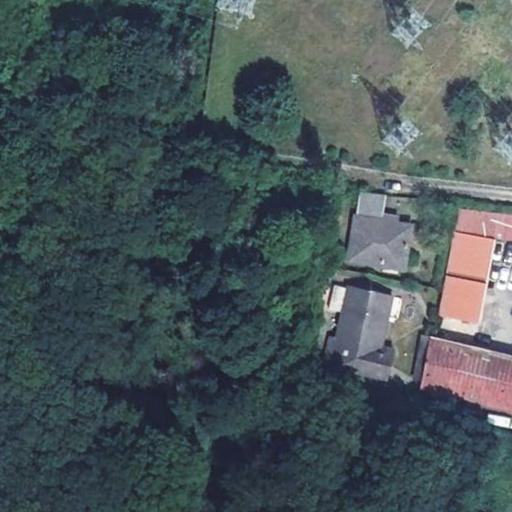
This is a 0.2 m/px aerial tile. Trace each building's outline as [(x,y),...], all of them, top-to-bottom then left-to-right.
[(218,0),(217,5),(241,12),(244,0),(218,0)] [(385,221),(389,195),(388,195),(362,192),(352,260),(407,267),(413,225),(385,221)] [(511,211),(456,204),(438,315),(478,322),(492,237),(511,240),(511,211)] [(330,337),(324,365),(387,378),(393,351),(380,348),(391,294),(349,286),(337,339),(330,337)] [(418,386),(511,407),(511,353),(428,335),(418,386)]
